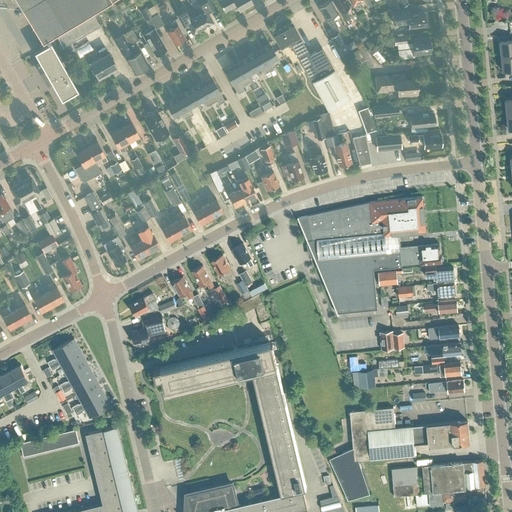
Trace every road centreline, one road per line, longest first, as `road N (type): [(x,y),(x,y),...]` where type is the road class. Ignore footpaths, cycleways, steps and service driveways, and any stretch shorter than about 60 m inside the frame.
road 1 (residential): [(476,163),(358,177),(275,204),(104,296)]
road 2 (tertiary): [(48,136),(286,0)]
road 3 (residential): [(509,511),(484,269)]
road 4 (residential): [(157,511),(104,296)]
road 5 (residential): [(104,296),(35,145)]
road 6 (residential): [(476,163),(460,0)]
road 7 (unknown): [(205,49),(248,128),(287,106)]
